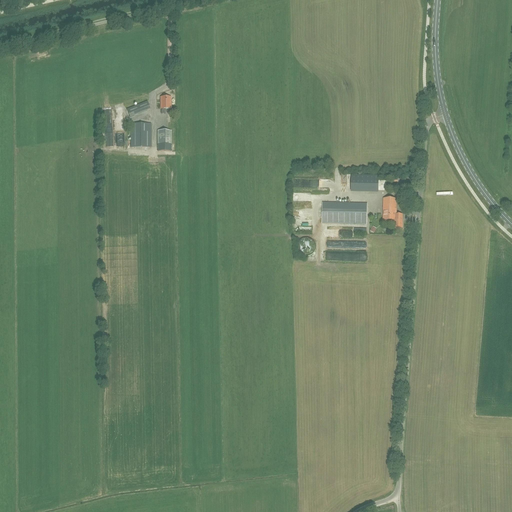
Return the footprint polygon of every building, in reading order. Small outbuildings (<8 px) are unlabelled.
[(162,109),(171,109),(171,98),(161,98),(162,109)] [(150,109),(147,102),(127,110),(130,118),(150,109)] [(151,147),(151,124),(131,124),(131,147),(151,147)] [(171,152),(171,131),(158,131),(158,152),(171,152)] [(355,180),(355,190),(374,190),(374,181),(355,180)] [(384,199),(383,221),(395,221),(395,228),(402,229),(403,215),(396,214),(396,199),(384,199)] [(367,204),(340,204),(322,203),(322,223),(340,224),(367,224),(367,204)] [(307,250),(307,249),(313,248),(312,245),(308,245),(307,239),(300,241),(301,250),(305,249),(306,251),(307,250)]
